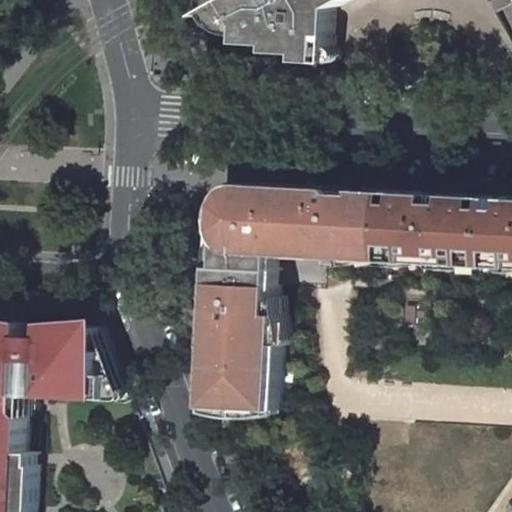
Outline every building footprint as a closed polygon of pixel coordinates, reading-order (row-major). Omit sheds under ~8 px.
[(306,60),(336,61),(338,38),(337,35),(336,34),(334,31),(333,30),(331,29),(309,22),(309,9),(324,0),(335,0),(339,7),(351,0),(232,0),(228,3),(230,6),(232,8),(235,10),(238,12),(243,14),(247,23),(247,36),(247,42),(276,43),(276,51),(291,52),(291,49),(306,50),(306,60)] [(338,38),(339,7),(335,0),(324,0),(309,9),(309,22),(331,29),(333,30),(334,31),(336,34),(337,35),(338,38)] [(230,6),(228,3),(210,14),(214,20),(222,27),(232,32),(247,36),(247,23),(243,14),(238,12),(235,10),(232,8),(230,6)] [(11,11),(0,10),(0,42),(9,43),(11,11)] [(360,252),(391,254),(395,190),(367,188),(367,192),(346,191),(344,188),(341,187),(331,186),(331,197),(321,196),(321,200),(311,200),(311,196),(302,195),(302,185),(246,182),(237,187),(231,196),(227,206),(226,218),(228,230),(233,241),(241,248),(249,251),(285,253),(285,244),(329,247),(328,255),(359,257),(360,252)] [(314,185),(302,185),(302,195),(311,196),(311,200),(321,200),(321,196),(331,197),(331,186),(314,185)] [(511,196),(440,192),(395,190),(391,254),(391,259),(423,261),(423,252),(433,253),(432,257),(455,258),(460,263),(511,265),(511,196)] [(223,280),(283,283),(285,253),(249,251),(241,248),(233,241),(225,242),(223,280)] [(328,255),(329,247),(285,244),(285,253),(328,255)] [(460,263),(455,258),(432,257),(433,253),(423,252),(423,261),(460,263)] [(283,283),(223,280),(221,315),(223,315),(227,326),(227,332),(227,342),(226,347),(221,358),(218,358),(218,359),(217,383),(237,384),(236,406),(283,408),(288,312),(281,312),(283,283)] [(417,311),(417,306),(408,306),(407,322),(416,322),(416,318),(417,311)] [(227,342),(227,332),(227,326),(223,315),(221,315),(218,358),(221,358),(226,347),(227,342)] [(0,511),(43,511),(46,464),(43,464),(44,450),(31,450),(33,414),(29,414),(30,392),(32,346),(34,322),(0,319),(0,511)] [(55,323),(34,322),(32,346),(38,346),(39,336),(48,336),(55,336),(55,323)] [(107,326),(55,323),(55,336),(52,393),(117,397),(118,373),(124,371),(107,326)] [(468,332),(467,343),(483,345),(484,334),(468,332)] [(52,393),(55,336),(48,336),(48,347),(38,346),(32,346),(30,392),(52,393)] [(48,336),(39,336),(38,346),(48,347),(48,336)] [(117,397),(133,398),(124,371),(118,373),(117,397)] [(216,405),(236,406),(237,384),(217,383),(216,405)]
